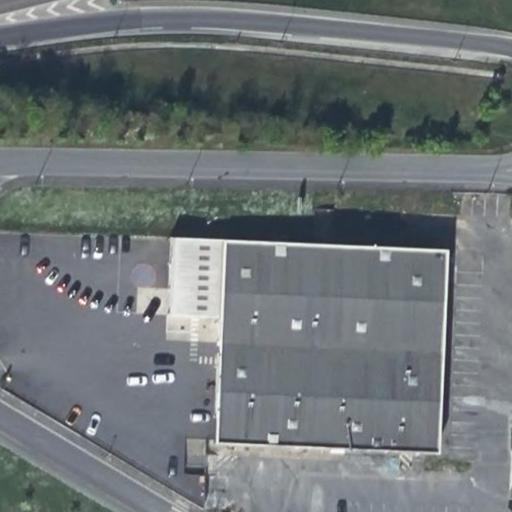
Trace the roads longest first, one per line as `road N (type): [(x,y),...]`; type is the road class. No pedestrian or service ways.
road 1 (trunk): [(0,31),(193,13),(511,48)]
road 2 (residential): [(511,170),(0,164)]
road 3 (residential): [(0,415),(161,511)]
